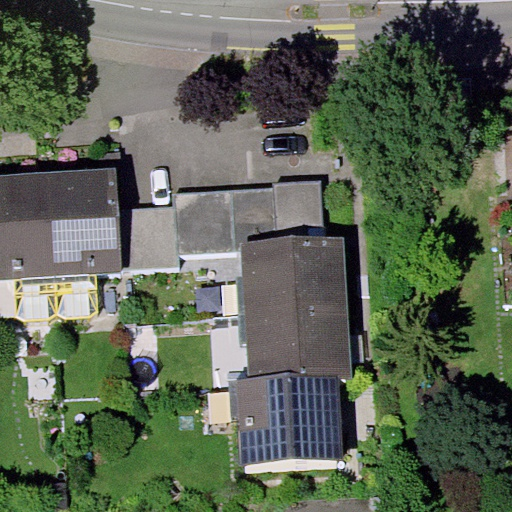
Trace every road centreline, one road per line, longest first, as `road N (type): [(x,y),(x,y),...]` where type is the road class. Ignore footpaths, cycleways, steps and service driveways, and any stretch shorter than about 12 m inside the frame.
road 1 (secondary): [(511,1),(321,14),(234,11)]
road 2 (residential): [(0,113),(88,104),(132,85),(152,58),(162,5)]
